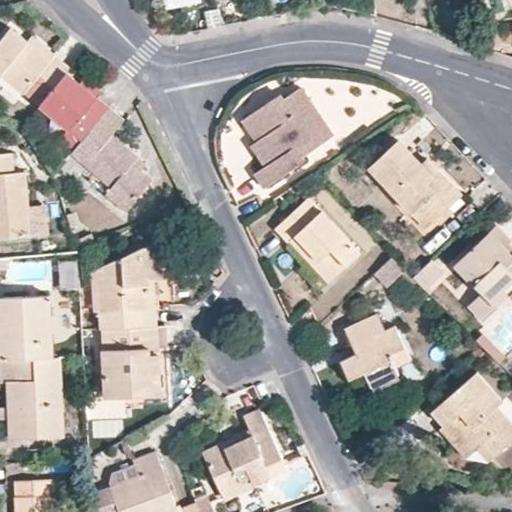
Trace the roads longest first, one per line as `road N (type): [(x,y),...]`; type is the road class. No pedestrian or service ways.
road 1 (residential): [(158,76),(349,493)]
road 2 (residential): [(158,76),(319,43),(378,50),(453,73)]
